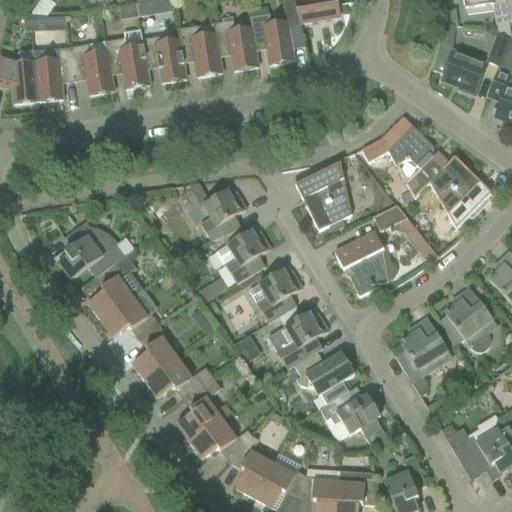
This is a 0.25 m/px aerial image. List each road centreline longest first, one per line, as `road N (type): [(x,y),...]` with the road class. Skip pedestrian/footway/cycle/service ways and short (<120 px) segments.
road 1 (residential): [(0,150),(326,86),(360,58)]
road 2 (residential): [(214,511),(72,327),(0,210)]
road 3 (residential): [(468,511),(362,346),(364,330)]
road 4 (residential): [(364,330),(474,256),(511,211)]
road 5 (residential): [(511,170),(360,58)]
road 6 (residential): [(364,330),(345,327),(270,207)]
